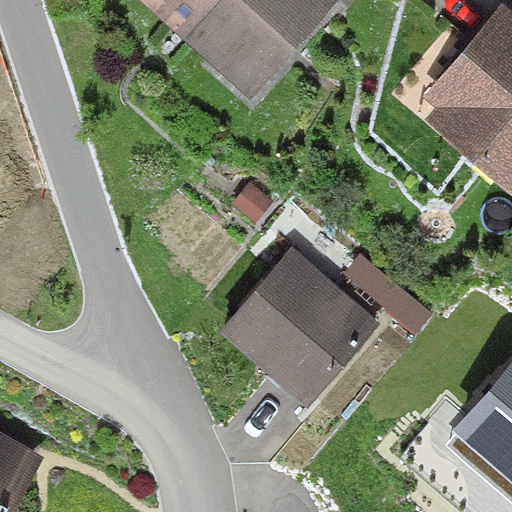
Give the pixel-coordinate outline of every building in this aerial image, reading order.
[(141,0),(186,40),(221,0),(141,0)] [(221,0),(186,40),(253,99),(341,0),(221,0)] [(511,12),(501,4),(424,97),(436,107),(425,120),(511,191),(511,12)] [(257,222),(276,198),(252,179),(233,203),(257,222)] [(293,246),(219,332),(309,410),(383,324),(293,246)] [(361,254),(346,273),(416,333),(432,314),(361,254)] [(511,362),(454,430),(458,433),(511,479),(511,362)] [(0,511),(14,511),(45,457),(0,432),(0,511)] [(511,501),(511,479),(458,433),(446,445),(511,501)]
